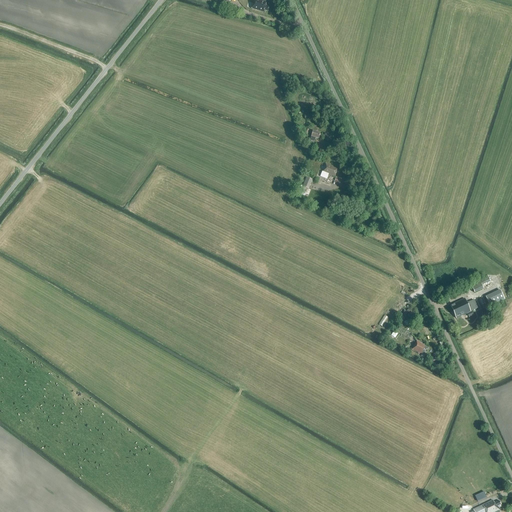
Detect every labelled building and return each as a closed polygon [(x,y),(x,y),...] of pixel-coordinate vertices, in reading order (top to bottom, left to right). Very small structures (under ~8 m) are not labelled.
[(257,0),(253,0),(251,8),(263,12),(264,10),(268,11),(269,7),(265,5),(266,2),(257,0)] [(318,139),(320,134),(303,128),(302,133),(307,135),(307,134),(311,135),(311,136),(311,137),(310,141),(314,142),(315,138),(318,139)] [(334,176),(337,169),(332,168),(333,167),(325,164),(322,172),(331,176),(332,175),(334,176)] [(309,189),(312,180),(306,177),(303,186),(309,189)] [(479,279),(482,285),(490,282),(488,275),(479,279)] [(483,288),(482,285),(479,279),(470,284),(474,293),(483,288)] [(490,306),(504,300),(500,290),(485,297),(490,306)] [(467,303),(464,299),(450,306),(456,318),(478,308),(474,300),(467,303)] [(424,356),(428,348),(423,346),(424,345),(416,341),(412,350),(419,354),(420,353),(424,356)] [(477,503),(482,501),(482,499),(486,498),(484,492),(475,496),(477,503)] [(494,503),(492,500),(473,510),(474,511),(498,511),(499,510),(498,508),(500,507),(499,505),(501,505),(499,501),(494,503)]
